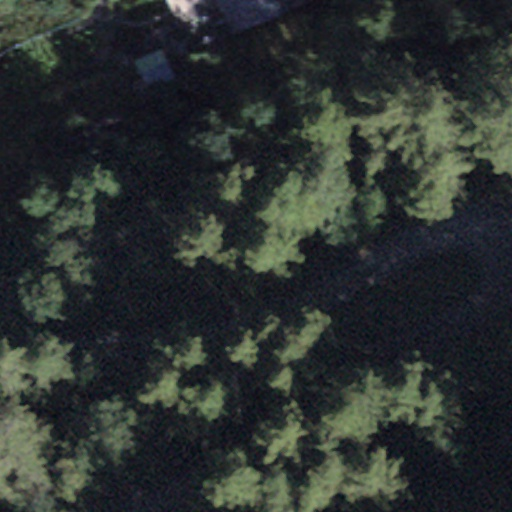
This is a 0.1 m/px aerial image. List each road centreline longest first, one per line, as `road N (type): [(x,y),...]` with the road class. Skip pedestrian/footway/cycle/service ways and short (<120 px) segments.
road 1 (track): [(511,298),(500,323),(414,386),(179,501),(172,511)]
road 2 (track): [(165,359),(266,327),(420,249),(490,239),(511,262)]
road 3 (track): [(0,392),(165,359)]
